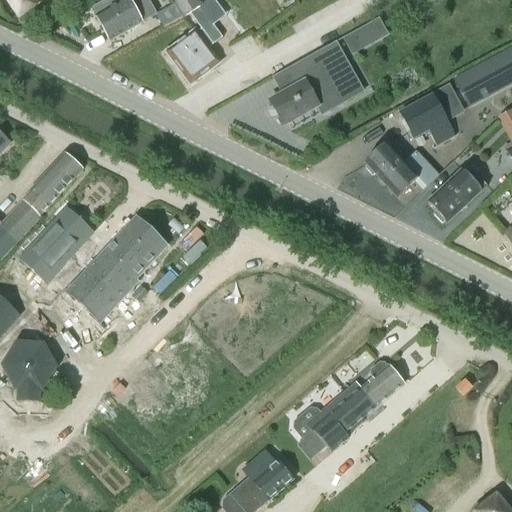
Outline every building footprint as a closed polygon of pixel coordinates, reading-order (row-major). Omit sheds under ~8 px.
[(4,0),(19,20),(43,0),(4,0)] [(127,0),(115,7),(111,0),(107,0),(92,9),(96,18),(95,18),(110,43),(142,25),(141,24),(156,15),(146,0),(128,0),(127,1),(127,0)] [(171,0),(183,21),(201,11),(197,4),(204,0),(171,0)] [(174,5),(156,15),(163,29),(181,19),(174,5)] [(354,55),(390,36),(380,18),(345,37),(354,55)] [(195,33),(173,49),(166,54),(175,67),(175,70),(177,74),(181,75),(189,86),(218,65),(195,33)] [(273,108),(267,113),(271,120),(278,119),(284,128),(318,109),(322,117),(342,106),(331,85),(346,77),(338,64),(345,60),(336,44),(294,68),(303,85),(270,104),(273,108)] [(455,83),(470,109),(511,86),(511,53),(511,52),(455,83)] [(436,148),(455,138),(433,98),(398,117),(413,143),(429,134),(436,148)] [(0,154),(8,145),(0,137),(0,154)] [(419,181),(386,146),(366,165),(368,167),(365,170),(373,179),(376,176),(398,200),(419,181)] [(38,219),(80,174),(63,158),(28,195),(29,196),(1,227),(0,226),(0,262),(39,220),(38,219)] [(474,185),(463,173),(428,205),(436,214),(434,216),(442,226),(445,223),(447,226),(480,195),(481,195),(488,189),(479,180),(474,185)] [(62,266),(92,233),(66,209),(18,261),(46,287),(64,267),(62,266)] [(137,282),(167,250),(135,220),(66,295),(100,326),(139,284),(137,282)] [(511,225),(503,233),(511,246),(511,225)] [(140,289),(132,298),(138,304),(147,295),(140,289)] [(0,300),(0,325),(12,311),(0,300)] [(56,360),(82,333),(58,310),(32,338),(56,360)] [(12,349),(0,369),(0,372),(15,392),(18,392),(16,402),(36,405),(38,394),(42,395),(56,368),(38,350),(12,349)] [(369,378),(372,381),(359,392),(355,386),(343,396),(348,402),(348,401),(363,420),(402,387),(384,366),(378,365),(369,373),(369,378)] [(463,398),(470,391),(464,385),(457,392),(463,398)] [(348,402),(343,396),(320,416),(316,412),(310,411),(303,417),(294,425),(293,432),(302,442),(295,447),(309,463),(327,448),(332,454),(347,441),(343,437),(363,420),(348,401),(348,402)] [(243,472),(249,479),(230,497),(243,511),(257,511),(268,503),(269,503),(293,482),(277,464),(275,465),(264,453),(243,472)] [(507,511),(495,497),(477,511),(507,511)]
